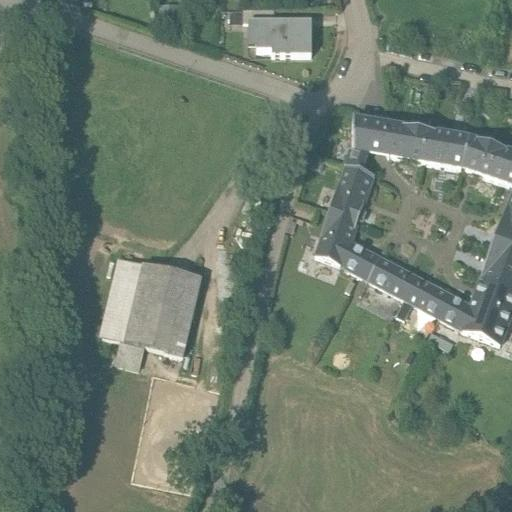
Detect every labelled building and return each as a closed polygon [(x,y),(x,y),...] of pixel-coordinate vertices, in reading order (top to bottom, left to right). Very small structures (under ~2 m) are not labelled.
[(179,7),(159,8),(160,28),(185,27),(185,17),(180,18),(179,7)] [(154,15),(145,19),(150,29),(158,26),(154,15)] [(310,27),(256,27),(256,56),(271,56),(271,61),(310,60),(310,27)] [(511,159),(468,144),(428,138),(373,128),(363,126),(363,124),(351,125),(351,153),(314,261),(336,269),(461,335),(499,349),(511,317),(511,159)] [(205,283),(119,264),(99,341),(185,362),(186,358),(193,360),(197,345),(190,343),(192,334),(202,336),(207,312),(199,311),(205,283)]
